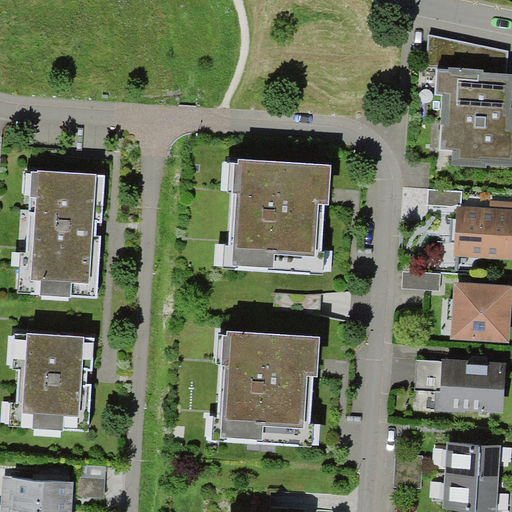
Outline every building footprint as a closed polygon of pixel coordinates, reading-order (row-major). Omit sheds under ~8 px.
[(492,159),(511,159),(511,68),(488,67),(488,64),(453,62),(453,65),(441,64),(440,88),(447,88),(443,143),(457,144),(456,160),(492,162),(492,159)] [(331,195),(333,161),(243,155),(237,260),(319,265),(323,195),(331,195)] [(97,171),(35,167),(28,273),(90,277),(97,171)] [(463,189),(428,187),(427,204),(453,206),(463,203),(463,189)] [(511,255),(511,208),(461,205),(458,252),(511,255)] [(403,269),(402,287),(442,289),(442,271),(403,269)] [(504,337),(507,287),(457,284),(454,333),(504,337)] [(321,333),(234,328),(228,433),(309,437),(313,367),(319,367),(321,333)] [(85,336),(31,332),(26,406),(80,410),(85,336)] [(504,408),(507,361),(446,357),(443,403),(504,408)] [(500,475),(503,442),(451,439),(448,471),(500,475)] [(397,453),(395,486),(423,487),(425,454),(397,453)] [(498,507),(500,475),(448,471),(446,503),(498,507)] [(73,506),(75,478),(20,474),(18,502),(73,506)] [(72,511),(73,506),(18,502),(17,511),(72,511)]
